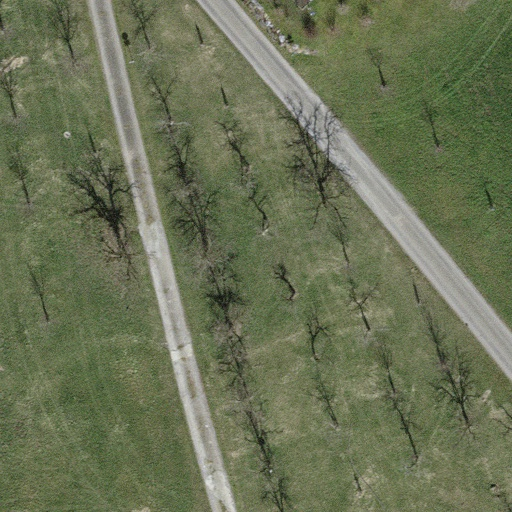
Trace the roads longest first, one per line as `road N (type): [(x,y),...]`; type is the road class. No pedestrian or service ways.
road 1 (track): [(114,0),(179,292),(241,511)]
road 2 (unclassified): [(511,359),(217,0)]
